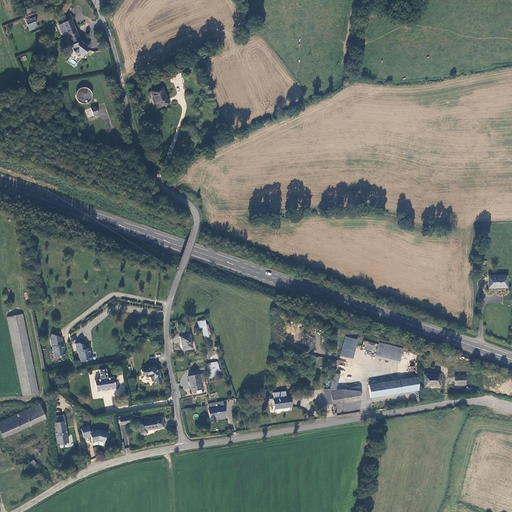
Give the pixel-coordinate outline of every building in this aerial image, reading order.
[(64,32),(70,44),(69,47),(71,48),(72,52),(78,52),(82,57),(85,52),(83,50),(86,45),(82,43),(79,44),(78,41),(80,40),(70,19),(72,18),(70,13),(65,16),(66,17),(60,20),(62,23),(57,25),(61,33),(64,32)] [(36,20),(34,16),(24,21),(28,30),(32,28),(32,27),(35,25),(34,21),(36,20)] [(93,95),(92,92),(90,89),(87,87),(84,86),(81,87),(78,89),(76,92),(75,95),(76,98),(78,101),(81,103),(84,104),(87,103),(90,101),(92,99),(93,95)] [(168,103),(162,87),(151,91),(157,107),(168,103)] [(97,114),(94,106),(84,110),(87,118),(97,114)] [(489,289),(508,288),(508,276),(489,277),(489,289)] [(7,317),(23,395),(39,392),(23,314),(7,317)] [(205,320),(198,322),(200,331),(202,331),(204,338),(209,337),(205,320)] [(61,337),(51,334),(49,339),(51,346),(52,346),(54,356),(59,355),(61,356),(64,356),(66,354),(65,352),(64,352),(63,348),(64,347),(63,343),(62,343),(61,337)] [(190,335),(180,337),(183,351),(193,349),(190,335)] [(359,340),(345,336),(340,355),(353,359),(359,340)] [(78,342),(74,342),(76,349),(77,349),(78,354),(79,354),(79,355),(80,359),(91,357),(91,353),(88,352),(87,348),(85,348),(84,344),(78,342)] [(402,348),(377,343),(375,355),(399,360),(402,348)] [(209,379),(217,377),(216,372),(214,365),(206,366),(209,379)] [(106,368),(99,369),(101,378),(95,379),(96,390),(115,388),(115,385),(116,384),(115,382),(114,381),(113,376),(107,377),(106,368)] [(161,378),(160,371),(154,368),(143,370),(144,376),(150,375),(155,380),(156,385),(161,384),(161,383),(163,382),(162,378),(161,378)] [(334,373),(329,389),(335,390),(340,375),(334,373)] [(199,374),(188,377),(191,392),(202,390),(200,383),(199,375),(199,374)] [(440,374),(425,374),(426,386),(441,386),(440,374)] [(418,376),(369,385),(371,398),(419,389),(418,376)] [(466,386),(466,376),(455,376),(455,386),(466,386)] [(329,389),(332,404),(361,399),(359,386),(348,388),(348,390),(335,390),(329,389)] [(274,399),(276,409),(291,407),(290,397),(274,399)] [(215,418),(226,416),(223,402),(207,405),(211,423),(216,422),(215,418)] [(40,404),(0,422),(0,429),(4,437),(46,418),(40,404)] [(56,444),(68,442),(64,414),(53,416),(56,444)] [(121,425),(132,423),(131,417),(120,419),(121,425)] [(164,427),(163,418),(140,421),(141,433),(148,433),(147,430),(164,427)] [(83,438),(91,436),(92,444),(98,443),(104,444),(106,439),(108,438),(109,434),(99,431),(95,432),(94,431),(90,432),(89,427),(81,428),(83,438)] [(30,470),(36,463),(33,460),(27,466),(30,470)]
